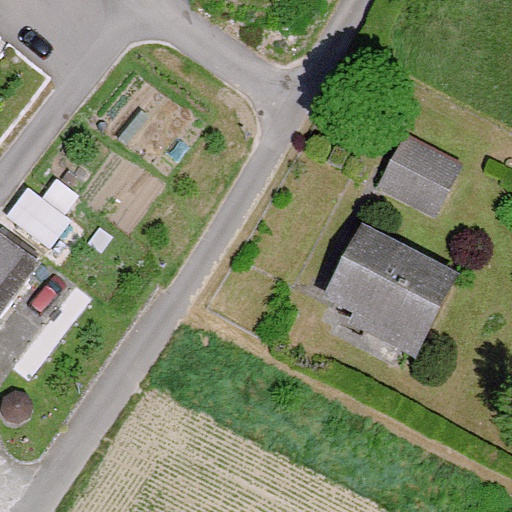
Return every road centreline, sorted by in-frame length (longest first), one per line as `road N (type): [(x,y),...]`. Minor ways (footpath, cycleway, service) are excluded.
road 1 (residential): [(29,511),(304,98)]
road 2 (residential): [(140,4),(0,174)]
road 3 (residential): [(140,4),(304,98)]
